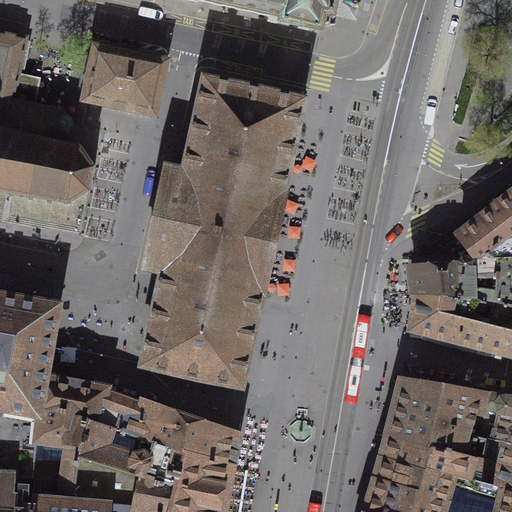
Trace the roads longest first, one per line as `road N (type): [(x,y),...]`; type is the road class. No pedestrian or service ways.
road 1 (residential): [(0,256),(96,273),(113,266),(138,163),(172,118),(188,38)]
road 2 (residential): [(401,85),(188,38)]
road 3 (residential): [(322,511),(353,338)]
road 4 (residential): [(188,38),(22,0)]
road 5 (residential): [(511,377),(353,338)]
road 6 (residential): [(370,244),(479,190),(505,164)]
road 7 (residential): [(505,164),(451,163),(392,128)]
